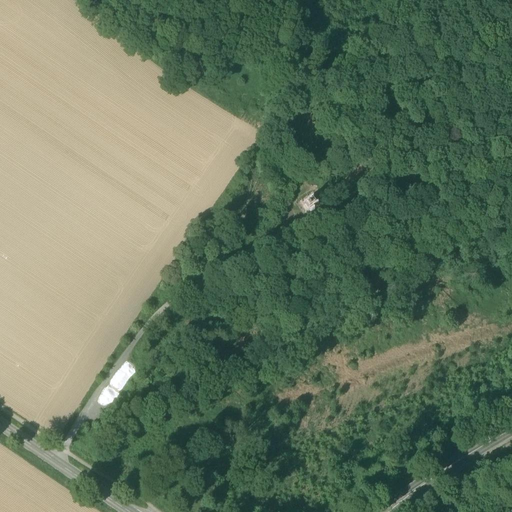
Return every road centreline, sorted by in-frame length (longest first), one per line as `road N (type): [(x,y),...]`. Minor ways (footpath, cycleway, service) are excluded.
road 1 (secondary): [(128,511),(0,424)]
road 2 (secondary): [(511,429),(387,511)]
